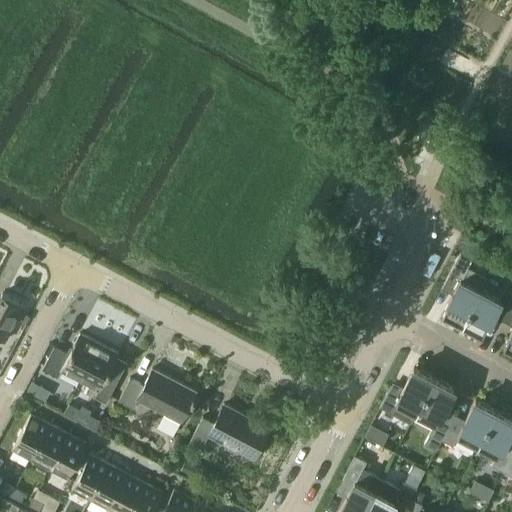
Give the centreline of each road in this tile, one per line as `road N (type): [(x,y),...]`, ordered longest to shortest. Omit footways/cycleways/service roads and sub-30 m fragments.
road 1 (residential): [(71,268),(340,409)]
road 2 (residential): [(0,403),(71,268)]
road 3 (residential): [(511,382),(389,318)]
